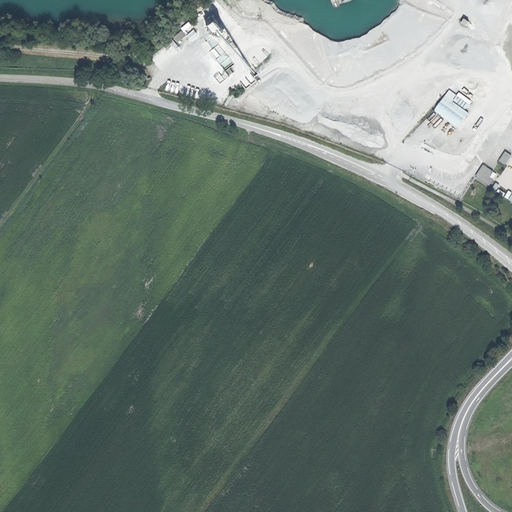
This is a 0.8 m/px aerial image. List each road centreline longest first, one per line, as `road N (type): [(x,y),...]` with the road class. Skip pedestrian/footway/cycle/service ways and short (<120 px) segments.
road 1 (tertiary): [(511,262),(450,215),(309,145),(91,84),(0,78)]
road 2 (track): [(150,99),(159,70),(139,61),(0,45)]
